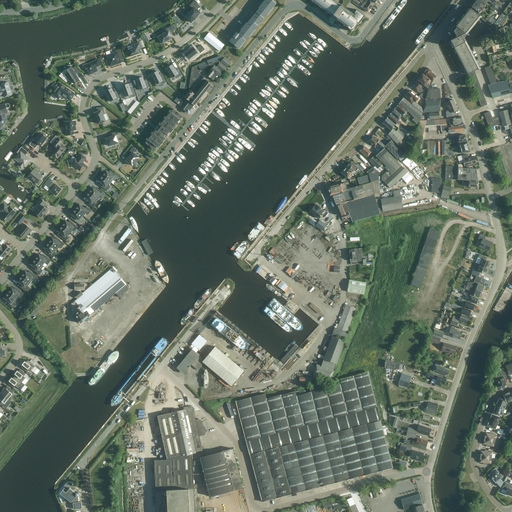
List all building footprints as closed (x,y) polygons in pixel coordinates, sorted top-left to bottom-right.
[(354,14),(352,13),(334,0),(310,0),(333,17),(334,15),(337,18),(336,19),(352,31),(358,23),(359,24),(365,16),(357,10),(354,14)] [(371,9),(372,8),(361,0),(360,0),(359,1),(363,4),(361,7),(368,12),(371,9)] [(361,0),(372,8),(373,7),(372,7),(375,3),(370,0),(366,0),(366,1),(365,0),(361,0)] [(486,5),(485,4),(479,0),(477,0),(477,1),(476,1),(475,2),(475,3),(473,6),(472,6),(472,7),(479,13),(486,5)] [(479,0),(485,4),(488,1),(489,2),(495,6),(496,4),(502,9),(503,7),(500,5),(502,4),(496,0),(479,0)] [(200,7),(194,1),(188,7),(192,10),(185,17),(191,23),(200,14),(197,11),(200,7)] [(232,45),(240,52),(277,7),(269,1),(232,45)] [(496,21),(493,25),(497,28),(507,16),(511,11),(511,10),(511,4),(511,5),(510,3),(503,12),(496,21)] [(465,34),(470,28),(480,16),(470,9),(456,27),(457,28),(454,31),(457,37),(450,41),(468,75),(469,74),(475,71),(478,69),(461,36),(464,34),(465,34)] [(493,25),(496,21),(491,17),(491,18),(488,16),(486,19),(493,25)] [(177,29),(174,24),(164,31),(165,33),(158,37),(162,44),(173,38),(170,34),(177,29)] [(130,57),(140,53),(139,49),(141,48),(139,43),(127,47),(128,50),(130,57)] [(185,54),(189,59),(194,55),(196,57),(205,49),(202,45),(195,49),(194,47),(185,54)] [(120,60),(124,59),(120,49),(115,51),(116,53),(111,54),(109,51),(106,52),(107,56),(106,56),(110,67),(121,63),(120,60)] [(224,59),(221,56),(207,61),(209,66),(215,64),(215,65),(224,72),(231,63),(225,58),(224,59)] [(85,69),(88,75),(97,71),(96,67),(101,65),(98,59),(87,65),(87,64),(83,66),(85,70),(85,69)] [(198,73),(201,71),(198,65),(192,69),(198,73)] [(220,78),(224,72),(215,65),(211,70),(211,71),(207,76),(213,80),(217,76),(220,78)] [(170,66),(165,69),(169,75),(168,76),(170,79),(175,75),(176,76),(179,74),(176,69),(173,71),(170,66)] [(74,82),(76,84),(80,81),(76,75),(79,73),(75,67),(72,69),(71,67),(67,70),(68,71),(64,76),(64,75),(69,80),(70,79),(73,83),(74,82)] [(432,71),(428,68),(423,74),(430,80),(432,81),(432,82),(436,77),(431,72),(432,71)] [(207,79),(198,73),(192,69),(189,88),(196,93),(207,79)] [(156,72),(151,74),(154,81),(153,81),(154,84),(160,82),(161,82),(164,81),(161,76),(158,77),(156,72)] [(428,88),(433,82),(423,74),(418,80),(428,88)] [(141,77),(136,79),(138,86),(137,86),(138,89),(145,87),(145,88),(148,87),(146,81),(143,83),(141,77)] [(194,106),(212,84),(207,81),(196,94),(190,90),(184,97),(187,100),(186,106),(184,109),(186,112),(188,114),(190,112),(190,111),(194,106)] [(284,81),(281,85),(293,94),(296,91),(284,81)] [(423,85),(418,81),(412,87),(420,94),(423,90),(421,88),(423,85)] [(510,89),(507,81),(497,83),(497,82),(491,85),(490,85),(488,85),(493,98),(511,94),(510,89)] [(11,86),(9,87),(8,82),(0,85),(1,86),(0,85),(0,95),(3,94),(4,97),(12,95),(11,91),(13,90),(13,89),(13,87),(11,86)] [(74,94),(60,84),(53,95),(59,99),(62,94),(70,100),(74,94)] [(127,84),(122,86),(125,93),(123,93),(125,96),(131,94),(131,95),(134,94),(132,88),(129,90),(127,84)] [(111,88),(106,91),(110,97),(108,98),(110,101),(116,98),(117,98),(119,97),(117,92),(114,94),(111,88)] [(441,99),(440,90),(438,88),(428,88),(426,99),(441,99)] [(406,95),(404,98),(412,105),(422,113),(423,113),(423,108),(415,102),(417,99),(419,100),(420,99),(419,98),(411,90),(409,92),(406,95)] [(422,114),(404,98),(400,103),(408,110),(408,111),(415,118),(419,122),(420,123),(421,121),(422,114)] [(441,99),(426,99),(423,108),(423,113),(440,112),(441,99)] [(446,112),(446,117),(455,116),(453,112),(458,110),(453,100),(450,101),(447,102),(450,110),(446,112)] [(9,104),(8,104),(7,104),(5,104),(0,105),(0,127),(1,128),(6,122),(4,114),(8,113),(7,109),(8,108),(9,108),(10,107),(10,106),(10,105),(9,105),(9,104)] [(405,115),(407,112),(406,111),(399,104),(395,109),(403,115),(403,114),(405,115)] [(97,112),(94,113),(99,124),(106,121),(103,115),(105,114),(104,107),(97,108),(97,112)] [(216,107),(213,111),(224,120),(227,116),(216,107)] [(167,135),(173,129),(183,116),(174,109),(158,128),(160,129),(158,132),(156,130),(146,143),(155,151),(165,138),(164,137),(166,134),(167,135)] [(398,121),(402,116),(395,110),(391,114),(398,121)] [(499,112),(503,127),(511,125),(507,110),(499,112)] [(399,121),(398,121),(391,114),(388,118),(396,125),(399,121)] [(462,126),(462,125),(464,124),(461,116),(452,119),(452,121),(449,123),(451,127),(462,126)] [(232,119),(229,123),(240,132),(243,129),(232,119)] [(395,125),(387,119),(383,123),(391,129),(395,125)] [(493,120),(487,122),(490,128),(498,125),(496,119),(493,120)] [(65,132),(66,136),(74,135),(74,131),(76,131),(75,126),(76,126),(76,120),(65,122),(66,122),(68,132),(65,132)] [(388,134),(393,139),(398,144),(405,137),(401,132),(398,130),(396,132),(394,129),(388,134)] [(119,135),(118,131),(112,133),(113,136),(106,139),(109,146),(119,143),(116,135),(119,135)] [(38,144),(41,146),(47,139),(40,133),(40,134),(41,134),(35,141),(34,141),(33,140),(29,145),(35,149),(38,144)] [(457,136),(453,136),(454,143),(458,143),(467,141),(465,135),(457,136)] [(393,139),(391,141),(391,140),(385,146),(380,141),(379,142),(373,136),(369,140),(369,142),(374,146),(375,145),(377,147),(381,150),(382,150),(384,148),(397,160),(404,153),(396,146),(398,144),(393,139)] [(51,153),(58,159),(65,150),(60,146),(63,142),(58,138),(53,144),(56,147),(51,153)] [(428,156),(436,156),(447,156),(447,147),(447,142),(444,142),(444,141),(436,141),(428,141),(428,156)] [(470,152),(467,142),(458,144),(458,143),(449,144),(448,144),(448,156),(454,156),(454,153),(451,153),(451,148),(451,147),(456,147),(459,146),(461,154),(470,152)] [(364,146),(360,151),(368,157),(369,155),(372,158),(374,155),(372,153),(364,146)] [(24,166),(24,167),(30,160),(24,155),(26,151),(21,147),(17,153),(19,154),(15,159),(20,163),(18,166),(21,169),(24,166)] [(131,155),(126,161),(132,166),(134,164),(135,164),(137,162),(136,161),(139,158),(134,154),(137,151),(133,147),(129,153),(131,155)] [(376,156),(386,166),(385,167),(388,170),(382,176),(382,179),(389,187),(391,188),(408,172),(397,160),(384,148),(382,150),(376,156)] [(70,162),(72,163),(72,164),(80,171),(84,165),(82,163),(86,158),(81,154),(77,159),(77,158),(76,159),(74,157),(70,162)] [(374,167),(367,172),(369,174),(380,173),(385,167),(386,166),(376,156),(374,155),(372,158),(369,161),(375,166),(374,167)] [(468,155),(462,156),(465,166),(466,166),(467,168),(473,166),(473,167),(477,165),(475,157),(468,159),(468,155)] [(355,166),(354,165),(351,163),(350,163),(342,172),(342,173),(349,180),(358,169),(363,173),(365,172),(364,170),(357,164),(355,166)] [(446,167),(446,172),(446,179),(457,180),(463,180),(463,184),(469,185),(468,187),(478,187),(478,181),(476,169),(458,168),(458,167),(446,166),(446,167)] [(42,177),(34,170),(29,177),(36,183),(36,184),(39,186),(43,181),(40,179),(42,177)] [(102,176),(111,183),(113,180),(115,181),(116,179),(118,181),(120,178),(114,173),(112,175),(105,170),(103,173),(104,174),(102,176)] [(379,192),(379,185),(378,180),(379,173),(369,175),(357,178),(359,186),(347,189),(348,190),(343,192),(346,202),(346,204),(343,204),(342,204),(337,206),(341,216),(346,214),(346,213),(349,212),(353,222),(379,214),(379,212),(378,209),(378,208),(381,207),(380,198),(376,199),(374,194),(374,193),(379,192)] [(109,186),(111,183),(102,176),(101,178),(100,177),(98,180),(104,185),(102,188),(107,191),(110,187),(109,186)] [(52,181),(49,178),(44,184),(50,189),(49,191),(56,196),(61,189),(55,184),(53,186),(50,183),(52,181)] [(440,193),(441,179),(431,178),(431,181),(432,181),(431,193),(440,193)] [(330,187),(329,188),(331,196),(333,196),(337,206),(342,204),(343,204),(346,204),(346,202),(343,192),(348,190),(347,189),(345,183),(332,186),(330,187)] [(441,198),(448,200),(451,188),(444,186),(441,198)] [(89,193),(98,200),(100,197),(101,198),(105,194),(100,190),(98,192),(92,187),(90,190),(90,191),(89,193)] [(394,197),(381,199),(382,208),(378,209),(379,212),(383,212),(383,211),(403,208),(400,190),(393,191),(394,197)] [(95,202),(98,200),(89,193),(87,194),(84,197),(90,202),(89,204),(93,208),(97,204),(95,202)] [(46,203),(40,198),(37,202),(41,205),(35,213),(41,218),(48,210),(44,207),(46,203)] [(9,207),(9,208),(4,204),(0,208),(0,210),(4,214),(2,216),(8,222),(16,213),(9,207)] [(75,209),(83,215),(84,216),(86,214),(88,215),(91,210),(87,207),(85,209),(79,204),(76,207),(77,207),(75,209)] [(324,211),(317,205),(315,208),(314,207),(313,208),(312,207),(310,210),(311,210),(311,211),(315,215),(315,216),(318,219),(322,214),(324,216),(327,212),(326,210),(324,211)] [(80,218),(83,215),(75,209),(74,211),(73,210),(71,214),(77,219),(75,221),(80,225),(83,220),(80,218)] [(21,214),(16,220),(21,224),(26,218),(21,214)] [(62,226),(71,233),(73,230),(74,232),(78,227),(73,223),(71,226),(65,220),(63,224),(62,226)] [(31,230),(25,224),(18,233),(24,238),(28,233),(29,234),(31,230)] [(68,236),(71,233),(62,226),(60,228),(60,227),(57,230),(64,235),(62,238),(68,243),(70,241),(68,239),(70,237),(68,236)] [(121,244),(134,229),(130,227),(117,242),(121,244)] [(428,236),(437,240),(440,232),(431,228),(428,236)] [(486,237),(480,234),(478,239),(482,241),(480,246),(490,251),(493,243),(484,240),(486,237)] [(435,248),(437,241),(437,240),(428,236),(425,245),(435,248)] [(48,243),(57,250),(59,247),(61,248),(65,244),(60,240),(58,242),(52,237),(49,240),(50,241),(48,243)] [(55,252),(57,250),(48,243),(47,245),(46,244),(44,247),(50,252),(48,255),(53,258),(57,254),(55,252)] [(3,247),(0,244),(0,254),(4,258),(11,249),(5,245),(3,247)] [(432,256),(434,251),(435,248),(425,245),(422,253),(432,256)] [(361,255),(362,255),(362,249),(361,249),(353,249),(349,250),(350,255),(350,261),(354,261),(355,261),(361,261),(362,261),(362,257),(361,255)] [(429,264),(430,260),(432,256),(422,253),(419,261),(429,264)] [(35,259),(42,265),(44,263),(47,265),(51,260),(46,257),(45,259),(38,254),(36,257),(36,258),(35,259)] [(365,254),(362,255),(361,255),(362,257),(365,257),(365,260),(363,260),(364,265),(373,265),(372,257),(375,257),(374,254),(371,254),(368,254),(368,256),(365,256),(365,254)] [(488,268),(491,263),(485,261),(487,258),(479,254),(478,258),(482,259),(479,265),(488,268)] [(44,266),(42,265),(35,259),(33,261),(30,264),(37,269),(35,271),(39,275),(43,270),(41,269),(44,266)] [(426,272),(427,269),(429,264),(419,261),(416,269),(426,272)] [(486,274),(488,268),(479,265),(477,270),(473,268),(471,274),(477,276),(479,271),(486,274)] [(76,318),(81,324),(88,317),(91,320),(103,310),(101,307),(116,294),(119,297),(129,289),(126,285),(127,284),(113,268),(83,294),(80,291),(78,291),(74,295),(78,299),(75,301),(78,305),(75,307),(77,309),(76,309),(79,312),(76,315),(77,317),(76,318)] [(423,280),(424,279),(426,272),(416,269),(413,277),(423,280)] [(21,276),(30,283),(32,281),(34,282),(38,277),(33,273),(31,276),(25,271),(22,274),(23,274),(21,276)] [(28,286),(30,283),(21,276),(20,278),(19,277),(17,280),(23,286),(21,288),(26,292),(30,287),(28,286)] [(479,284),(482,278),(476,276),(473,282),(468,282),(468,283),(467,286),(482,292),(483,290),(484,290),(485,288),(484,287),(485,287),(479,284)] [(420,288),(423,280),(413,277),(411,285),(420,288)] [(348,292),(364,295),(366,283),(350,280),(348,292)] [(464,288),(472,292),(472,291),(473,292),(472,294),(475,296),(480,298),(480,297),(481,297),(482,295),(482,294),(482,292),(467,286),(465,285),(464,288)] [(8,293),(15,299),(18,296),(20,299),(24,294),(19,290),(18,293),(11,287),(9,290),(9,291),(8,293)] [(476,304),(478,299),(470,295),(471,295),(465,292),(462,291),(461,293),(464,294),(469,297),(468,301),(476,304)] [(17,300),(15,299),(8,293),(6,295),(6,294),(3,297),(10,302),(8,305),(12,308),(16,304),(15,303),(17,300)] [(462,299),(458,297),(457,300),(461,301),(462,301),(466,303),(465,307),(473,310),(475,305),(467,302),(467,301),(462,299)] [(471,311),(462,308),(462,307),(453,304),(452,307),(458,309),(458,308),(462,310),(461,313),(469,316),(469,315),(470,315),(471,313),(470,312),(471,311)] [(349,327),(349,326),(356,308),(346,305),(337,329),(335,328),(332,336),(347,342),(350,333),(347,332),(349,327)] [(469,317),(461,315),(460,318),(454,316),(451,324),(457,326),(459,321),(466,324),(469,317)] [(212,323),(239,346),(245,339),(229,326),(218,316),(212,323)] [(448,335),(458,339),(460,332),(454,330),(454,329),(451,328),(448,335)] [(199,350),(207,341),(199,335),(192,344),(192,345),(194,346),(199,350)] [(429,341),(439,344),(441,338),(431,335),(429,341)] [(330,381),(345,341),(332,337),(328,348),(325,346),(323,349),(327,351),(321,366),(317,365),(314,374),(314,375),(312,380),(317,381),(319,376),(330,381)] [(442,350),(453,354),(455,346),(444,343),(442,350)] [(202,358),(190,347),(182,357),(184,359),(177,368),(184,374),(192,365),(198,371),(202,367),(202,358)] [(203,362),(231,387),(244,372),(215,347),(207,357),(205,359),(203,362)] [(288,369),(290,371),(299,362),(296,359),(288,369)] [(35,362),(32,360),(30,362),(28,360),(26,363),(25,362),(23,365),(24,365),(22,368),(22,367),(22,368),(27,372),(29,369),(31,371),(32,371),(34,373),(37,368),(35,366),(33,364),(35,362)] [(405,365),(402,364),(385,360),(384,372),(391,374),(389,380),(394,381),(394,383),(398,385),(398,384),(407,387),(410,378),(410,377),(402,374),(405,365)] [(446,375),(447,375),(449,370),(443,368),(444,366),(436,364),(433,372),(445,376),(446,375)] [(499,387),(506,385),(504,377),(506,376),(504,370),(503,368),(501,369),(501,370),(501,371),(500,371),(501,374),(496,376),(499,387)] [(15,377),(23,383),(22,382),(25,378),(26,378),(23,376),(25,374),(26,374),(20,369),(20,370),(19,372),(18,371),(15,374),(16,375),(15,377)] [(384,433),(368,372),(339,380),(340,384),(326,388),(325,383),(310,387),(311,392),(297,396),(296,391),(267,399),(265,394),(236,401),(262,502),(335,483),(393,468),(385,435),(384,433)] [(439,383),(444,385),(446,379),(426,372),(425,376),(432,378),(433,377),(437,378),(435,384),(438,385),(439,383)] [(23,383),(15,377),(13,379),(12,378),(10,381),(11,382),(9,384),(14,388),(16,386),(18,388),(18,387),(21,390),(25,385),(23,384),(23,383)] [(1,393),(8,399),(12,394),(14,392),(14,391),(7,386),(5,389),(4,388),(2,390),(3,391),(1,393)] [(5,403),(8,399),(1,393),(0,395),(0,404),(3,406),(5,403)] [(435,404),(434,404),(428,402),(425,411),(435,414),(439,405),(435,404)] [(197,420),(196,420),(194,412),(195,412),(195,409),(193,406),(187,408),(186,410),(173,413),(158,416),(167,460),(155,461),(156,491),(167,491),(168,511),(195,511),(194,489),(198,489),(198,484),(194,485),(192,454),(203,452),(200,437),(204,435),(208,430),(205,429),(206,428),(204,426),(204,425),(202,424),(203,422),(198,419),(197,420)] [(429,436),(431,429),(419,425),(417,431),(408,428),(407,427),(406,428),(403,427),(402,430),(405,431),(407,432),(416,435),(417,432),(429,436)] [(493,435),(494,433),(490,432),(490,434),(486,433),(484,438),(495,441),(497,442),(498,436),(493,435)] [(502,436),(507,442),(511,437),(511,436),(507,432),(502,436)] [(416,445),(425,448),(427,441),(418,438),(417,442),(413,440),(412,444),(416,446),(416,445)] [(494,447),(495,441),(484,438),(483,444),(487,445),(486,446),(490,447),(490,446),(494,447)] [(206,478),(210,497),(243,488),(233,449),(200,458),(205,474),(206,478)] [(412,450),(411,454),(410,456),(415,458),(414,460),(423,462),(425,456),(423,455),(424,453),(417,451),(417,452),(412,450)] [(488,452),(489,450),(485,450),(485,451),(481,451),(480,457),(492,458),(492,452),(488,452)] [(491,464),(492,458),(480,457),(480,462),(483,463),(483,464),(487,465),(487,463),(491,464)] [(488,475),(496,483),(503,476),(495,468),(488,475)] [(511,486),(509,485),(509,484),(506,483),(504,487),(503,486),(502,489),(506,491),(505,493),(511,496),(511,486)] [(60,493),(71,502),(72,502),(73,503),(74,509),(82,508),(81,502),(77,502),(76,497),(77,496),(78,497),(79,496),(80,495),(80,494),(79,493),(78,493),(77,493),(76,493),(73,491),(75,488),(72,484),(72,485),(71,484),(70,484),(69,484),(68,484),(67,485),(66,485),(66,486),(65,487),(65,488),(65,489),(63,490),(60,493)] [(405,510),(413,508),(422,505),(419,494),(402,499),(405,510)]
